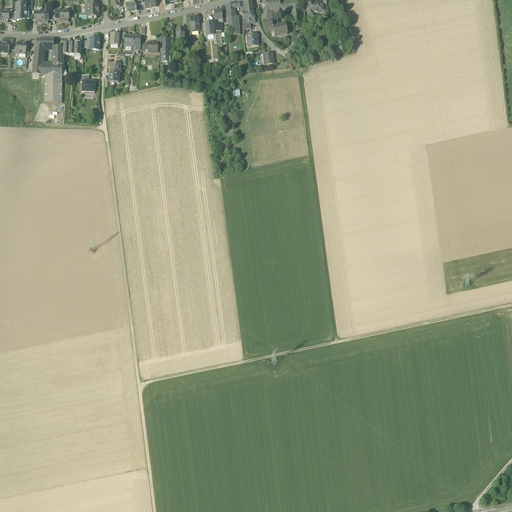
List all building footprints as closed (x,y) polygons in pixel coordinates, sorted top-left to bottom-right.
[(143,0),(146,9),(156,7),(154,0),(143,0)] [(261,21),(263,22),(262,21),(277,20),(276,13),(281,13),(280,3),(279,0),(266,0),(263,0),(263,5),(262,5),(261,21)] [(298,1),(284,3),(285,12),(293,11),(294,19),(292,19),(292,24),(294,23),(303,22),(301,10),(299,11),(298,1)] [(323,9),(323,5),(322,1),(315,2),(315,1),(310,2),(310,1),(309,1),(310,7),(307,7),(308,16),(314,16),(313,12),(317,11),(317,13),(321,12),(321,13),(323,14),(324,13),(325,12),(325,10),(324,9),(323,9)] [(135,2),(134,2),(126,4),(125,4),(126,8),(127,13),(137,11),(136,5),(135,2)] [(243,9),(244,12),(253,11),(252,2),(240,4),(240,3),(239,3),(240,8),(240,9),(243,9)] [(235,9),(237,9),(236,4),(225,5),(226,18),(228,18),(231,17),(232,31),(232,36),(240,35),(238,18),(235,18),(235,9)] [(26,19),(26,17),(26,16),(27,16),(27,15),(29,15),(29,5),(25,5),(16,5),(16,13),(16,21),(19,21),(21,21),(21,19),(26,19)] [(95,19),(96,19),(97,18),(97,17),(98,17),(98,5),(94,5),(88,5),(88,8),(86,8),(86,14),(88,14),(88,15),(93,15),(92,17),(94,17),(94,18),(95,19)] [(214,11),(215,22),(216,31),(220,31),(219,23),(223,23),(222,17),(222,11),(214,11)] [(254,19),(253,11),(244,12),(243,12),(244,21),(254,19)] [(189,19),(191,33),(200,32),(199,24),(198,18),(189,19)] [(278,26),(277,20),(262,21),(263,22),(265,34),(271,32),(272,38),(275,37),(273,27),(278,26)] [(206,32),(207,36),(214,35),(212,22),(205,23),(206,32)] [(215,22),(212,22),(214,35),(207,36),(207,39),(216,38),(216,31),(215,22)] [(296,33),(304,32),(303,22),(294,23),(296,33)] [(285,24),(278,26),(273,27),(275,37),(287,34),(285,24)] [(176,30),(177,41),(185,40),(185,38),(184,29),(176,30)] [(296,33),(297,41),(305,40),(304,32),(296,33)] [(111,46),(118,46),(118,40),(119,35),(118,35),(111,35),(111,39),(110,39),(110,45),(111,45),(111,46)] [(250,44),(251,47),(258,46),(257,35),(247,36),(248,45),(250,44)] [(124,47),(133,48),(134,36),(125,36),(124,40),(124,47)] [(93,51),(99,51),(99,46),(99,42),(99,38),(94,38),(94,39),(90,39),(90,40),(90,49),(93,49),(93,51)] [(163,67),(167,66),(169,66),(170,65),(171,64),(171,63),(171,57),(169,56),(169,39),(162,39),(162,52),(162,53),(160,53),(160,55),(160,63),(161,67),(163,67)] [(32,75),(40,76),(41,70),(42,70),(43,65),(44,49),(49,49),(49,40),(36,40),(32,75)] [(0,53),(8,54),(9,44),(0,43),(0,53)] [(20,54),(25,55),(26,52),(27,45),(17,43),(16,54),(19,54),(20,55),(20,54)] [(148,47),(148,51),(151,52),(151,53),(152,54),(156,53),(157,53),(158,45),(158,44),(156,43),(149,43),(148,46),(148,47)] [(342,46),(333,48),(334,54),(343,52),(342,46)] [(133,50),(133,52),(125,51),(125,56),(133,56),(133,52),(135,52),(135,51),(140,51),(140,48),(133,48),(124,47),(124,50),(133,50)] [(62,63),(63,63),(64,49),(54,49),(53,49),(53,50),(53,65),(53,66),(62,66),(62,63)] [(263,55),(264,65),(273,64),(272,54),(265,55),(263,55)] [(46,65),(45,76),(62,77),(62,66),(53,66),(53,65),(46,65)] [(120,74),(121,66),(121,65),(116,65),(111,65),(110,74),(119,74),(120,74)] [(119,84),(119,74),(110,74),(109,74),(109,83),(119,84)] [(62,103),(62,77),(45,76),(45,103),(62,103)] [(95,84),(89,83),(83,83),(82,93),(83,93),(93,94),(94,94),(95,84)]
